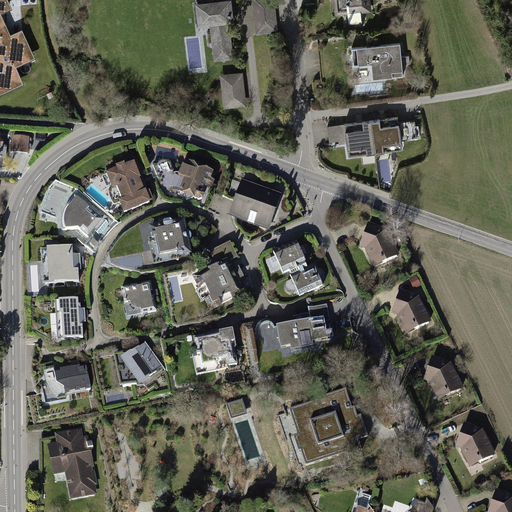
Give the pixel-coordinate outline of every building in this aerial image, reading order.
[(8,0),(0,0),(0,91),(22,82),(15,65),(33,58),(21,30),(9,36),(0,15),(0,12),(10,5),(8,0)] [(200,0),(201,4),(197,5),(200,26),(212,24),(216,60),(234,57),(230,24),(237,24),(234,0),(200,0)] [(275,0),(253,0),(258,35),(279,32),(275,0)] [(372,0),(337,0),(340,16),(374,13),(372,0)] [(401,42),(352,45),(354,65),(372,63),(373,77),(405,74),(401,42)] [(243,72),(220,75),(224,109),(247,106),(243,72)] [(398,118),(328,128),(331,146),(348,144),(350,159),(402,151),(401,140),(418,138),(415,121),(399,123),(398,118)] [(30,138),(13,136),(11,153),(29,155),(30,138)] [(120,168),(109,172),(114,188),(120,186),(125,198),(122,200),(126,212),(155,201),(151,189),(148,190),(137,161),(129,164),(128,161),(119,164),(120,168)] [(181,165),(171,194),(193,202),(198,201),(201,200),(204,190),(209,191),(212,182),(209,181),(212,173),(187,164),(181,165)] [(240,181),(228,216),(268,230),(280,195),(240,181)] [(63,218),(65,229),(80,228),(91,237),(87,244),(97,251),(105,238),(102,235),(114,223),(94,205),(91,208),(84,203),(78,197),(66,207),(63,218)] [(186,217),(152,223),(155,236),(151,237),(156,264),(180,259),(180,256),(193,254),(186,217)] [(367,225),(359,249),(364,251),(374,270),(399,258),(388,232),(367,225)] [(207,244),(210,250),(231,240),(227,234),(207,244)] [(208,270),(194,276),(211,310),(223,306),(223,303),(233,297),(235,299),(245,294),(237,281),(241,279),(236,269),(231,271),(227,263),(237,259),(230,244),(212,252),(215,260),(208,264),(208,270)] [(295,244),(271,255),(281,275),(287,272),(288,274),(305,267),(295,244)] [(75,246),(43,248),(45,284),(82,282),(81,269),(76,269),(75,246)] [(288,274),(298,297),(321,287),(312,267),(306,270),(305,267),(288,274)] [(153,281),(123,287),(128,318),(159,312),(153,281)] [(399,291),(391,316),(396,318),(405,337),(431,325),(420,298),(399,291)] [(81,299),(57,300),(59,339),(85,337),(85,323),(88,323),(87,310),(82,310),(81,299)] [(310,322),(275,329),(279,349),(288,347),(289,352),(313,347),(312,343),(333,339),(332,331),(327,332),(326,322),(330,321),(326,305),(307,308),(310,322)] [(235,330),(195,337),(198,354),(194,355),(197,374),(239,367),(235,347),(238,347),(235,330)] [(147,342),(124,359),(145,386),(167,370),(147,342)] [(431,357),(422,382),(427,384),(437,403),(462,391),(451,364),(431,357)] [(55,367),(44,369),(47,384),(43,385),(46,404),(68,400),(67,397),(88,393),(88,390),(93,389),(88,364),(82,365),(81,361),(73,362),(74,368),(56,371),(55,367)] [(345,394),(292,412),(301,437),(296,439),(300,451),(304,450),(309,464),(348,451),(349,453),(361,449),(357,439),(368,436),(362,417),(357,419),(355,411),(351,412),(345,394)] [(243,401),(227,406),(232,421),(248,416),(243,401)] [(464,426),(455,450),(461,452),(470,471),(496,459),(484,433),(464,426)] [(82,430),(56,435),(58,444),(49,446),(55,476),(66,474),(72,500),(97,495),(95,486),(97,483),(92,451),(98,450),(96,441),(90,442),(90,438),(85,439),(82,430)] [(511,511),(511,496),(497,491),(489,511),(511,511)] [(373,497),(364,495),(360,511),(374,511),(370,507),(373,497)] [(426,506),(418,502),(414,511),(434,511),(435,509),(428,500),(426,506)]
